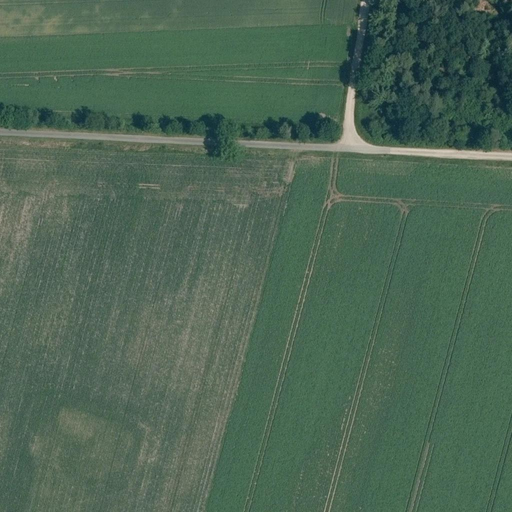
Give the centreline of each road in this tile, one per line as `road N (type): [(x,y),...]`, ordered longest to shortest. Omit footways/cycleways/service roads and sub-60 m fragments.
road 1 (track): [(0,131),(511,159)]
road 2 (track): [(345,146),(364,0)]
